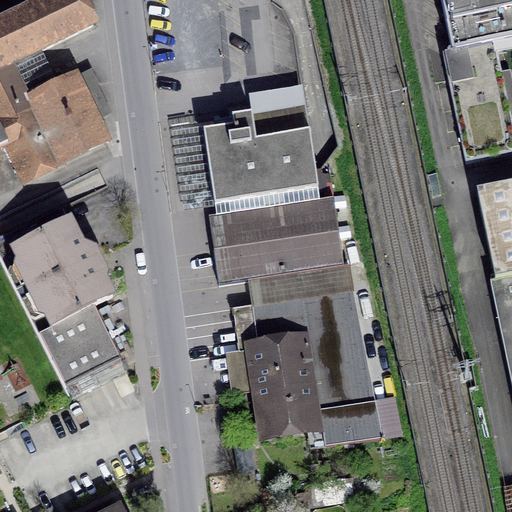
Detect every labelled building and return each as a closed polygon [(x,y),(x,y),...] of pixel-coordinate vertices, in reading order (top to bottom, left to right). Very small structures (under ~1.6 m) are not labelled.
[(0,149),(7,146),(0,131),(0,115),(29,101),(12,66),(93,27),(80,0),(50,0),(0,24),(0,149)] [(511,0),(439,0),(449,46),(492,38),(511,33),(511,0)] [(511,138),(511,135),(492,38),(449,46),(439,48),(460,149),(511,138)] [(91,72),(29,101),(0,115),(0,131),(7,146),(24,182),(108,142),(98,121),(103,118),(89,89),(97,85),(91,72)] [(218,287),(344,269),(334,199),(319,201),(309,136),(256,144),(252,116),(233,119),(235,129),(205,134),(215,207),(229,205),(235,249),(213,252),(218,287)] [(511,193),(474,202),(493,289),(488,289),(511,400),(511,193)] [(13,250),(20,264),(10,268),(8,274),(71,399),(126,372),(94,307),(112,298),(96,264),(91,266),(69,222),(13,250)] [(383,440),(353,292),(233,310),(239,354),(255,351),(267,435),(306,429),(310,451),(383,440)] [(395,399),(376,403),(386,445),(404,441),(395,399)] [(252,460),(238,462),(239,474),(253,472),(252,460)] [(345,482),(318,486),(319,494),(299,497),(300,509),(348,502),(345,482)]
